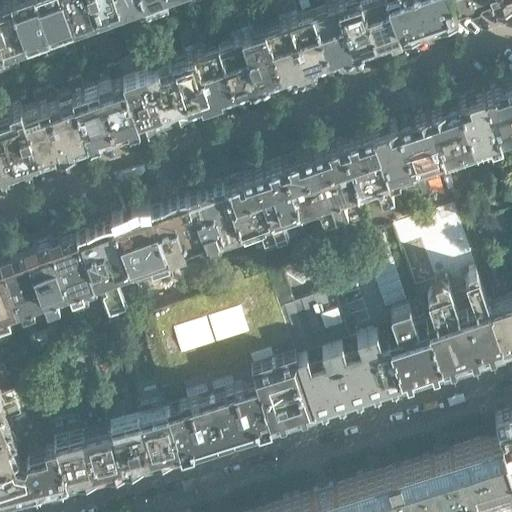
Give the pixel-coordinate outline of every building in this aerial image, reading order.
[(27,42),(11,0),(0,0),(0,40),(9,66),(19,62),(13,47),(27,42)] [(55,49),(37,0),(11,0),(27,42),(40,37),(46,52),(55,49)] [(74,25),(64,0),(37,0),(55,49),(64,46),(59,31),(74,25)] [(108,45),(103,32),(91,0),(64,0),(74,25),(89,20),(99,48),(108,45)] [(121,8),(117,0),(91,0),(103,32),(113,28),(107,13),(121,8)] [(149,15),(143,0),(117,0),(121,8),(134,4),(139,18),(149,15)] [(143,0),(149,15),(159,11),(154,0),(143,0)] [(305,62),(283,0),(275,0),(273,1),(279,18),(266,23),(282,69),(305,62)] [(329,53),(313,6),(298,11),(294,0),(283,0),(305,62),(329,53)] [(351,46),(335,0),(324,0),(325,2),(313,6),(329,53),(351,46)] [(376,37),(362,0),(335,0),(351,46),(376,37)] [(400,29),(389,0),(362,0),(376,37),(400,29)] [(428,19),(420,0),(389,0),(400,29),(428,19)] [(420,0),(428,19),(455,10),(451,0),(420,0)] [(486,0),(451,0),(455,10),(455,11),(486,0)] [(282,69),(266,23),(252,27),(246,10),(236,13),(259,78),(282,69)] [(259,78),(236,13),(226,17),(232,34),(219,39),(235,86),(259,78)] [(235,86),(219,39),(206,43),(200,26),(189,29),(212,94),(235,86)] [(212,94),(189,29),(179,33),(185,50),(170,55),(186,102),(212,94)] [(160,111),(138,48),(135,37),(124,41),(129,57),(118,61),(118,62),(122,73),(138,119),(160,111)] [(0,68),(9,66),(0,40),(0,68)] [(186,102),(170,55),(154,61),(149,44),(138,48),(160,111),(186,102)] [(138,119),(122,73),(118,62),(106,67),(110,77),(97,81),(113,127),(138,119)] [(113,127),(97,81),(84,86),(81,75),(67,80),(70,90),(71,93),(73,92),(88,136),(113,127)] [(511,129),(511,76),(483,86),(499,134),(511,129)] [(88,136),(73,92),(71,93),(70,90),(59,95),(55,84),(44,88),(64,144),(88,136)] [(499,134),(483,86),(458,95),(474,143),(490,138),(491,141),(501,138),(499,134)] [(64,144),(44,88),(33,92),(37,102),(25,106),(23,107),(39,153),(64,144)] [(474,143),(458,95),(428,105),(444,153),(474,143)] [(39,153),(23,107),(25,106),(22,101),(12,104),(14,110),(0,114),(0,117),(16,161),(39,153)] [(444,153),(428,105),(396,116),(413,164),(444,153)] [(413,164),(396,116),(370,125),(389,177),(399,173),(397,169),(413,164)] [(0,167),(16,162),(16,161),(0,117),(0,167)] [(393,190),(389,177),(370,125),(370,124),(341,134),(361,191),(378,185),(381,194),(393,190)] [(361,191),(341,134),(312,144),(335,210),(346,206),(343,197),(361,191)] [(335,210),(312,144),(282,155),(302,212),(321,205),(324,214),(335,210)] [(302,212),(282,155),(253,164),(275,231),(287,227),(284,218),(302,212)] [(275,231),(253,164),(241,168),(241,170),(223,176),(242,230),(243,232),(261,225),(264,234),(275,231)] [(242,230),(223,176),(221,176),(212,178),(209,179),(204,181),(201,183),(197,185),(197,184),(186,188),(187,189),(186,189),(204,239),(225,232),(226,235),(242,230)] [(206,242),(204,239),(186,189),(186,188),(179,189),(175,191),(170,192),(167,194),(163,196),(160,198),(160,197),(149,200),(150,201),(149,201),(168,251),(188,244),(190,247),(206,242)] [(438,224),(458,217),(452,200),(391,220),(397,238),(417,231),(418,235),(439,229),(438,224)] [(183,292),(168,251),(149,201),(149,202),(149,201),(144,202),(137,204),(134,205),(131,206),(123,210),(123,209),(112,213),(113,214),(131,264),(152,257),(153,261),(163,257),(173,281),(142,292),(147,306),(183,292)] [(133,267),(131,264),(113,214),(112,214),(104,215),(99,216),(95,218),(92,219),(86,223),(86,222),(75,226),(75,225),(94,277),(111,321),(131,313),(118,276),(113,273),(107,275),(106,273),(116,269),(117,273),(133,267)] [(94,277),(75,225),(50,234),(69,286),(71,294),(82,290),(80,282),(94,277)] [(69,286),(50,234),(25,243),(44,295),(47,303),(58,299),(55,291),(69,286)] [(44,295),(25,243),(1,251),(20,303),(23,312),(34,308),(31,300),(44,295)] [(20,303),(1,251),(0,251),(0,319),(11,316),(8,308),(20,303)] [(296,349),(280,301),(267,262),(183,292),(147,306),(148,308),(139,311),(164,395),(166,405),(180,447),(270,418),(247,349),(287,336),(291,350),(296,349)] [(502,342),(487,299),(474,262),(465,265),(462,272),(473,303),(467,305),(482,349),(502,342)] [(482,349),(467,305),(458,282),(445,286),(442,276),(438,274),(433,275),(435,281),(461,356),(482,349)] [(461,356),(435,281),(429,284),(425,291),(434,316),(425,319),(427,323),(441,363),(461,356)] [(353,344),(349,334),(333,284),(327,285),(316,289),(327,322),(350,393),(367,387),(353,344)] [(350,393),(327,322),(316,289),(280,301),(296,349),(314,404),(350,393)] [(511,339),(511,292),(511,291),(487,299),(502,342),(511,339)] [(441,363),(427,323),(417,327),(408,301),(392,306),(390,312),(397,334),(390,336),(389,334),(378,338),(373,326),(367,328),(385,381),(441,363)] [(385,381),(367,328),(349,334),(353,344),(367,387),(385,381)] [(314,404),(296,349),(291,350),(287,336),(247,349),(270,418),(314,404)] [(0,424),(32,412),(20,384),(0,392),(0,424)] [(166,405),(164,395),(136,402),(138,412),(151,454),(180,447),(166,405)] [(474,486),(500,478),(511,474),(511,473),(510,468),(511,466),(511,447),(511,403),(494,409),(500,429),(432,450),(238,511),(393,511),(459,491),(462,500),(477,495),(474,486)] [(15,442),(27,436),(37,425),(32,412),(0,424),(0,458),(15,453),(19,451),(15,442)] [(151,454),(138,412),(110,419),(122,462),(151,454)] [(122,462),(110,419),(80,427),(91,470),(122,462)] [(91,470),(80,427),(54,434),(55,436),(66,476),(91,470)] [(66,476),(55,436),(46,439),(49,449),(27,455),(25,461),(23,460),(30,486),(66,476)] [(0,493),(30,486),(23,460),(17,457),(15,453),(0,458),(0,493)]
